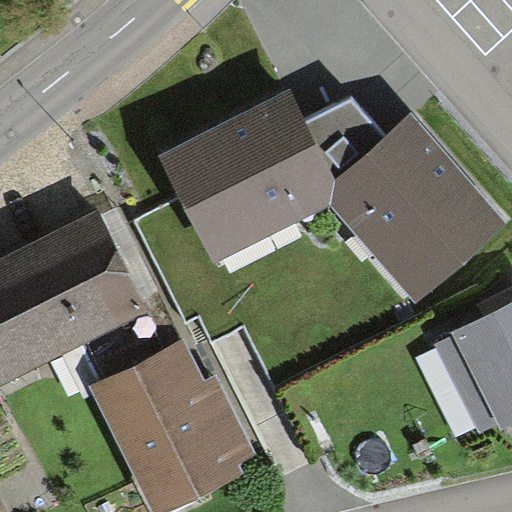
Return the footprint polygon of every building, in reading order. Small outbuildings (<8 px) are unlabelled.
[(307,105),(290,73),(164,137),(215,249),(332,190),(416,287),(508,207),(412,96),(384,120),(352,83),(307,105)] [(100,194),(0,243),(0,374),(80,335),(152,299),(148,290),(100,194)] [(90,371),(157,500),(245,459),(241,450),(256,442),(216,363),(205,367),(184,325),(180,327),(160,283),(148,290),(152,299),(80,335),(96,368),(90,371)] [(511,409),(511,288),(453,317),(457,325),(437,337),(481,425),(511,409)] [(0,511),(8,511),(0,494),(0,493),(0,511)]
